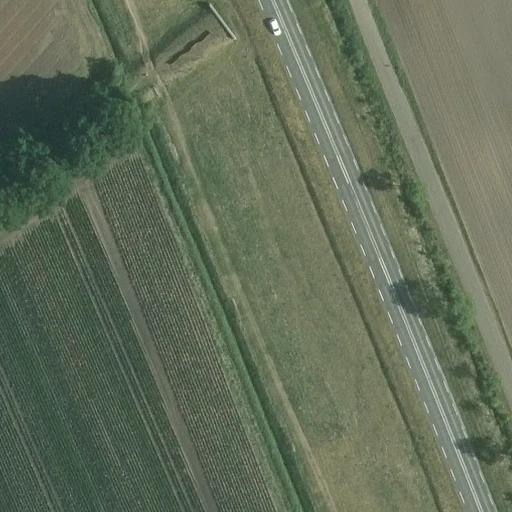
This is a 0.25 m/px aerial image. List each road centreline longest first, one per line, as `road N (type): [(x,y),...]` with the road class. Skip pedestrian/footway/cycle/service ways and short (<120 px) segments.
road 1 (primary): [(478,511),(268,0)]
road 2 (unclassified): [(511,385),(356,0)]
